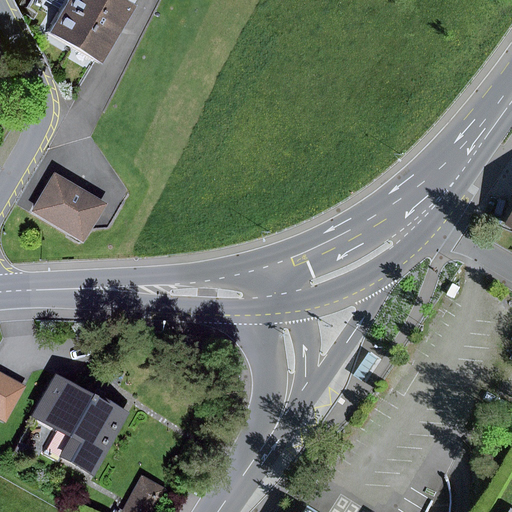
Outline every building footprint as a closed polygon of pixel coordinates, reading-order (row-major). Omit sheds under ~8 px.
[(61,0),(41,34),(92,63),(123,10),(106,0),(61,0)] [(107,200),(55,170),(32,211),(84,240),(107,200)] [(383,359),(373,352),(356,376),(366,383),(383,359)] [(0,373),(0,421),(6,424),(26,387),(0,373)] [(128,413),(55,374),(31,418),(58,432),(47,452),(93,478),(128,413)] [(154,511),(166,491),(142,477),(122,511),(154,511)]
